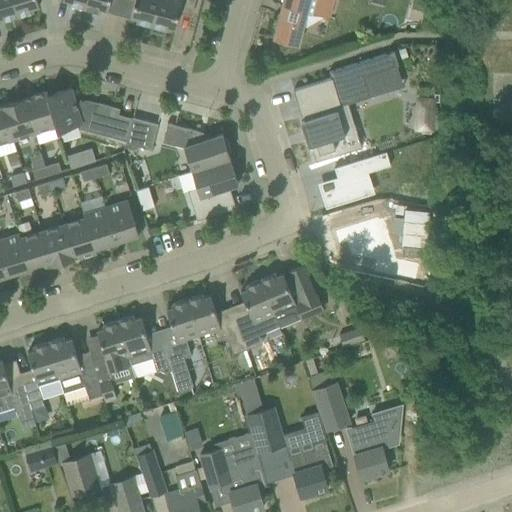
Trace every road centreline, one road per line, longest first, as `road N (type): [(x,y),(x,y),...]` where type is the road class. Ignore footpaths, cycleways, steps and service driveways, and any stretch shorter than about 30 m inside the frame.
road 1 (residential): [(219,87),(244,101),(261,132),(293,215),(284,244),(0,331)]
road 2 (residential): [(0,69),(87,61),(219,87)]
